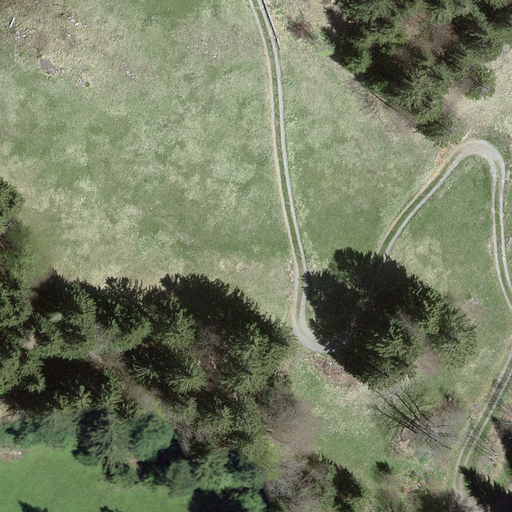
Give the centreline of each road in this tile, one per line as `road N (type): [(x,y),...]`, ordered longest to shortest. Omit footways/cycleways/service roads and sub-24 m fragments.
road 1 (track): [(255,0),(271,50),(301,280),(297,329),(320,343),(343,339),(390,237),(465,149),(487,142),(499,159),(499,264),(511,297)]
road 2 (track): [(511,366),(468,446),(460,491),(468,507),(492,508),(511,480)]
